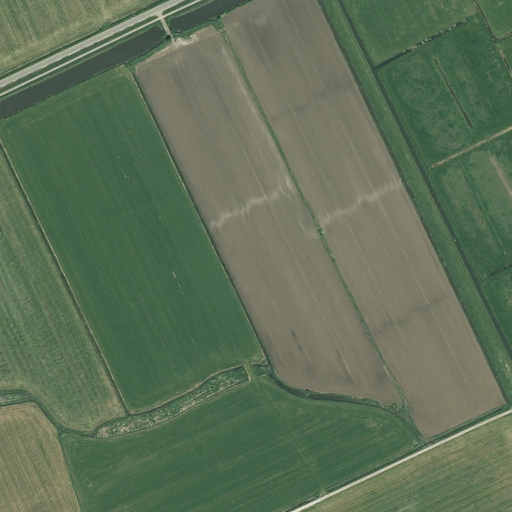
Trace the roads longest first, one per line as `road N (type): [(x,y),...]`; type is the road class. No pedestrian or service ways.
road 1 (track): [(294,511),(511,410)]
road 2 (tertiary): [(0,84),(179,0)]
